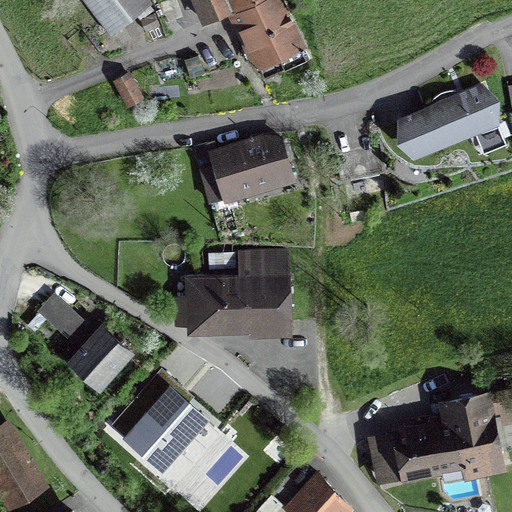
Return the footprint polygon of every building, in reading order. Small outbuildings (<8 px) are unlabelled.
[(150,0),(84,0),(110,34),(152,2),(150,0)] [(227,11),(254,68),(306,44),(285,0),(192,0),(202,22),(227,11)] [(141,17),(146,30),(160,24),(155,12),(141,17)] [(185,57),(190,76),(204,72),(199,53),(185,57)] [(145,96),(130,69),(112,78),(127,106),(145,96)] [(482,80),(397,114),(396,138),(414,156),(475,131),(484,150),(506,141),(498,122),(499,121),(500,96),(482,80)] [(216,139),(193,146),(209,200),(223,196),(224,199),(297,178),(283,133),(263,130),(217,144),(216,139)] [(187,322),(187,331),(249,329),(249,334),(292,332),(289,246),(237,248),(238,269),(184,271),(185,293),(173,293),(175,323),(187,322)] [(135,348),(101,319),(95,326),(53,290),(37,309),(78,345),(66,359),(100,388),(135,348)] [(195,394),(161,364),(110,422),(162,469),(210,416),(190,398),(195,394)] [(391,429),(367,433),(376,481),(401,476),(401,479),(443,471),(442,468),(462,464),(464,478),(507,469),(496,412),(500,412),(503,424),(511,422),(511,386),(492,390),(491,387),(437,397),(440,412),(428,414),(428,418),(391,425),(391,429)] [(8,416),(0,421),(0,495),(8,509),(50,484),(8,416)] [(349,511),(356,505),(316,469),(283,506),(290,511),(349,511)] [(274,511),(280,505),(270,498),(259,511),(274,511)]
